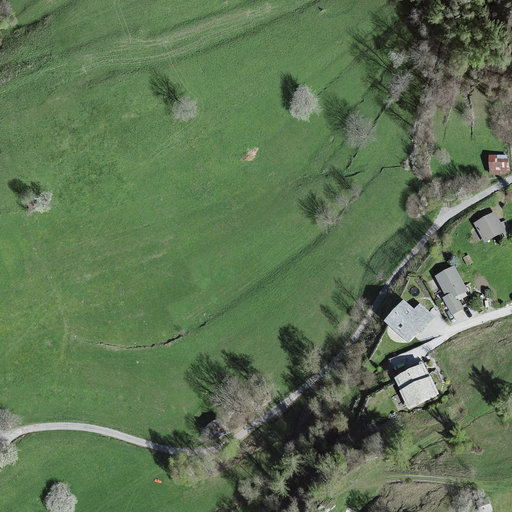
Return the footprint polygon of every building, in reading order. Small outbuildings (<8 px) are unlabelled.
[(229,0),(222,2),(223,10),(231,9),(229,0)] [(493,173),(508,173),(508,158),(492,159),(493,173)] [(496,216),(474,227),(484,244),(502,235),(505,241),(511,237),(511,229),(507,221),(501,225),(496,216)] [(455,267),(436,279),(447,298),(442,302),(451,317),(463,310),(457,300),(470,292),(455,267)] [(407,306),(390,326),(409,342),(417,333),(419,334),(433,318),(422,309),(417,314),(407,306)] [(425,367),(394,380),(408,411),(439,398),(425,367)] [(491,511),(488,499),(476,503),(478,511),(491,511)] [(350,503),(343,511),(362,511),(363,511),(350,503)]
